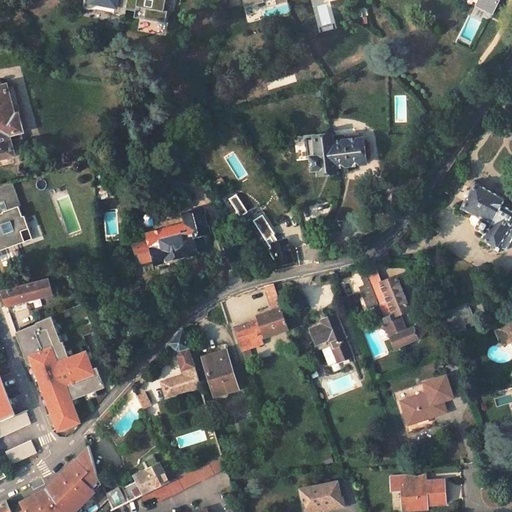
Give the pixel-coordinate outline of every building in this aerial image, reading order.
[(125,16),(127,0),(85,0),(84,8),(91,9),(99,4),(116,7),(115,14),(125,16)] [(482,0),(480,5),(495,13),(502,0),(482,0)] [(7,89),(6,86),(3,87),(2,85),(0,83),(0,158),(14,155),(10,141),(8,135),(19,131),(21,131),(17,116),(14,117),(7,89)] [(14,117),(17,116),(21,116),(14,87),(7,89),(14,117)] [(22,138),(19,131),(8,135),(10,141),(22,138)] [(360,134),(331,136),(332,144),(360,141),(360,134)] [(363,163),(362,141),(360,141),(332,144),(331,136),(318,137),(318,139),(307,139),(308,158),(313,158),(314,169),(319,168),(320,172),(335,171),(335,166),(363,163)] [(76,168),(77,170),(77,171),(78,172),(81,172),(83,171),(84,170),(85,169),(85,166),(83,164),(81,163),(79,163),(78,164),(76,166),(76,167),(76,168)] [(72,176),(69,166),(37,175),(40,185),(72,176)] [(19,180),(0,184),(0,213),(13,210),(12,208),(25,205),(19,180)] [(511,210),(502,205),(505,200),(475,182),(460,209),(479,220),(475,227),(474,229),(483,234),(480,240),(494,248),(494,250),(495,251),(497,253),(499,252),(501,249),(500,244),(511,227),(511,225),(511,210)] [(32,229),(25,205),(12,208),(13,210),(0,213),(0,237),(0,238),(3,249),(16,245),(31,241),(28,230),(32,229)] [(208,235),(202,210),(186,214),(185,216),(187,225),(148,235),(150,240),(133,245),(136,255),(138,254),(141,263),(155,259),(155,262),(195,252),(192,240),(208,235)] [(471,224),(475,227),(479,220),(472,216),(470,220),(471,224)] [(511,228),(511,227),(500,244),(501,249),(506,251),(511,240),(511,228)] [(3,249),(0,238),(0,237),(0,254),(2,261),(19,256),(16,245),(3,249)] [(291,261),(286,242),(269,246),(273,262),(278,261),(279,264),(291,261)] [(408,309),(397,278),(381,284),(374,266),(364,269),(365,272),(378,304),(394,347),(417,338),(413,327),(405,331),(398,313),(408,309)] [(353,291),(361,311),(378,304),(365,272),(339,282),(344,294),(353,291)] [(18,285),(14,273),(0,276),(0,290),(1,292),(18,287),(18,285)] [(6,306),(53,293),(49,279),(18,287),(1,292),(6,306)] [(265,287),(274,311),(257,317),(258,320),(235,328),(238,338),(257,332),(259,339),(289,329),(274,284),(265,287)] [(63,393),(99,380),(83,338),(93,334),(87,319),(76,323),(71,309),(36,323),(35,324),(63,393)] [(353,355),(336,313),(326,317),(327,321),(322,323),(310,327),(315,340),(327,336),(337,361),(353,355)] [(511,320),(494,328),(501,345),(511,341),(511,343),(511,320)] [(25,336),(36,332),(33,325),(22,330),(25,336)] [(183,329),(169,344),(176,350),(179,351),(180,354),(178,356),(182,369),(186,368),(188,374),(165,381),(170,395),(202,385),(194,359),(192,358),(183,329)] [(242,350),(261,344),(259,339),(257,332),(238,338),(242,350)] [(205,362),(229,355),(228,350),(203,357),(205,362)] [(216,395),(239,388),(229,355),(205,362),(216,395)] [(295,356),(287,358),(291,369),(299,366),(295,356)] [(0,420),(15,413),(0,373),(0,420)] [(451,399),(444,376),(422,383),(425,394),(398,403),(401,415),(408,413),(411,422),(444,412),(441,402),(451,399)] [(143,394),(136,397),(142,408),(149,405),(143,394)] [(0,420),(0,436),(31,423),(25,408),(15,413),(0,420)] [(405,425),(411,422),(408,413),(401,415),(405,425)] [(37,452),(31,440),(6,453),(12,464),(37,452)] [(25,509),(18,511),(68,511),(81,505),(101,483),(97,475),(88,443),(48,488),(21,501),(25,509)] [(158,501),(227,466),(223,454),(169,481),(142,494),(145,500),(156,495),(158,501)] [(157,464),(153,456),(144,461),(148,468),(146,469),(148,473),(136,479),(137,481),(123,488),(129,501),(142,494),(169,481),(159,463),(157,464)] [(424,482),(424,475),(414,478),(404,476),(404,483),(424,482)] [(443,505),(441,480),(424,482),(404,483),(397,484),(400,509),(425,506),(443,505)] [(308,511),(340,505),(336,482),(300,490),(303,511),(308,511)] [(0,511),(11,511),(9,507),(6,500),(0,502),(0,511)] [(119,506),(116,500),(111,503),(113,509),(119,506)]
